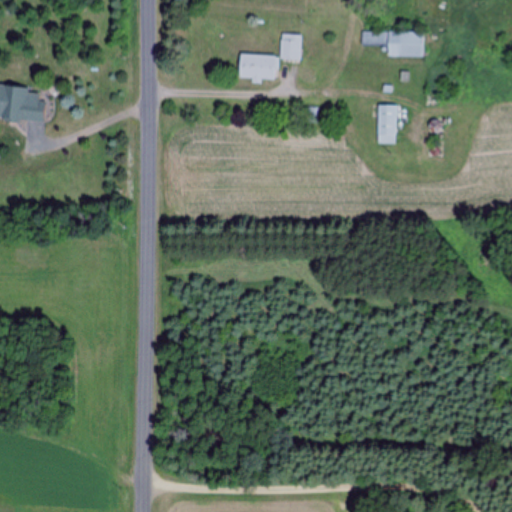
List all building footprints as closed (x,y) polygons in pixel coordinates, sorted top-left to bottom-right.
[(362,46),(387,46),(387,57),(423,57),(423,31),(362,31),(362,46)] [(300,60),(300,35),(280,35),(280,60),(300,60)] [(276,56),(239,55),(238,79),(275,80),(276,56)] [(44,100),(39,100),(40,90),(0,85),(0,117),(42,122),(44,100)] [(377,144),(396,144),(396,105),(377,105),(377,144)]
